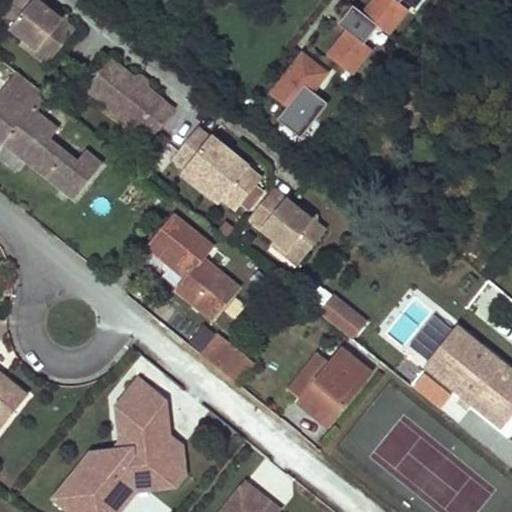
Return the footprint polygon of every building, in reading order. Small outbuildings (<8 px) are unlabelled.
[(46,10),(34,0),(13,0),(0,16),(0,19),(39,51),(44,45),(56,55),(74,33),(65,26),(46,10)] [(371,0),(363,11),(353,2),(343,15),(351,22),(327,52),(351,71),(371,46),(364,41),(378,24),(388,31),(407,7),(400,0),(371,0)] [(52,3),(46,10),(65,26),(67,15),(52,3)] [(56,55),(44,45),(39,51),(51,61),(56,55)] [(300,135),(327,101),(312,89),(327,70),(302,51),(270,91),(286,104),(277,116),(300,135)] [(130,75),(109,59),(85,88),(148,139),(172,110),(149,91),(130,75)] [(0,92),(0,147),(4,142),(75,199),(102,166),(85,152),(76,163),(49,141),(57,130),(36,112),(48,97),(16,72),(0,92)] [(148,79),(142,74),(130,75),(149,91),(148,79)] [(219,147),(198,130),(174,159),(237,210),(242,203),(249,196),(261,181),(240,164),(219,147)] [(231,145),(219,147),(240,164),(239,152),(231,145)] [(143,168),(149,161),(138,152),(132,159),(143,168)] [(325,232),(275,190),(250,220),(289,252),(295,245),(307,254),(325,232)] [(255,201),(249,196),(242,203),(248,208),(255,201)] [(212,248),(175,217),(153,244),(190,274),(187,278),(177,290),(213,320),(239,289),(203,259),(212,248)] [(229,237),(235,229),(225,221),(218,229),(229,237)] [(248,247),(255,238),(246,230),(239,240),(248,247)] [(153,244),(149,248),(187,278),(190,274),(153,244)] [(307,254),(295,245),(289,252),(301,261),(307,254)] [(333,296),(317,317),(354,344),(369,322),(333,296)] [(425,367),(502,430),(511,417),(511,373),(456,328),(425,367)] [(201,355),(212,364),(229,342),(218,334),(201,355)] [(212,364),(227,376),(228,374),(243,356),(245,355),(229,342),(212,364)] [(299,401),(329,426),(370,375),(340,350),(315,381),(302,398),(299,401)] [(255,366),(243,356),(228,374),(240,384),(255,366)] [(304,373),(291,389),(302,398),(315,381),(304,373)] [(0,429),(28,396),(0,374),(0,429)] [(150,386),(138,376),(128,388),(150,386)] [(150,386),(128,388),(117,402),(117,407),(166,402),(166,399),(150,386)] [(169,437),(166,402),(117,407),(120,442),(124,441),(125,453),(114,454),(113,450),(90,452),(91,466),(79,481),(72,475),(53,497),(71,511),(102,511),(119,492),(136,491),(135,481),(162,478),(173,487),(184,474),(182,447),(156,450),(155,438),(169,437)] [(182,447),(169,437),(155,438),(156,450),(182,447)] [(124,441),(120,442),(113,450),(114,454),(125,453),(124,441)] [(72,475),(79,481),(91,466),(90,452),(72,475)] [(173,487),(162,478),(135,481),(136,491),(173,487)] [(246,483),(222,511),(272,511),(266,507),(270,502),(246,483)] [(102,511),(118,511),(136,491),(119,492),(102,511)] [(272,511),(280,511),(281,511),(270,502),(266,507),(272,511)]
